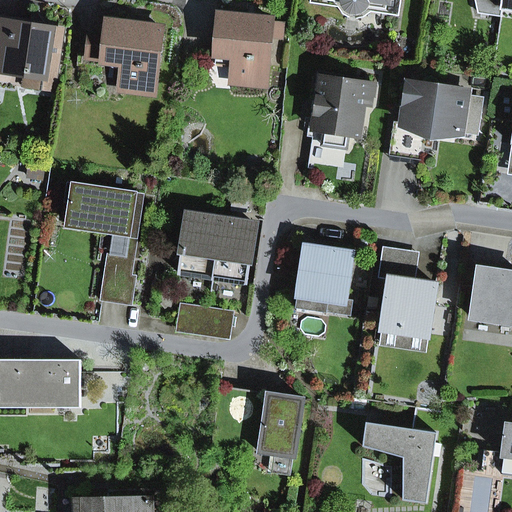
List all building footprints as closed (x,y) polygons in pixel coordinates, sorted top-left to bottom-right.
[(363,11),(399,17),(401,0),(323,0),(322,5),(346,9),(352,13),(356,13),(363,11)] [(475,0),(478,14),(501,17),(502,11),(503,0),(475,0)] [(511,0),(503,0),(502,11),(511,12),(511,0)] [(235,56),(217,54),(221,16),(217,15),(213,64),(234,66),(235,56)] [(272,22),(272,20),(221,16),(217,54),(235,56),(234,66),(232,82),(266,85),(270,38),(283,39),(284,23),(272,22)] [(130,25),(145,27),(146,19),(131,18),(130,25)] [(63,31),(0,22),(0,61),(27,66),(26,74),(24,84),(54,89),(63,31)] [(104,67),(105,61),(89,59),(91,38),(107,40),(109,22),(105,22),(104,36),(81,33),(78,64),(104,67)] [(154,93),(162,29),(145,27),(130,25),(109,22),(107,40),(91,38),(89,59),(105,61),(124,63),(121,89),(154,93)] [(0,61),(0,70),(26,74),(27,66),(0,61)] [(375,85),(322,77),(314,130),(319,131),(325,132),(323,146),(347,149),(349,136),(359,137),(364,105),(366,95),(373,96),(375,85)] [(467,93),(411,85),(405,123),(404,125),(423,128),(423,134),(441,136),(442,131),(460,134),(461,131),(463,116),(480,118),(482,107),(465,104),(467,93)] [(364,105),(372,106),(373,96),(366,95),(364,105)] [(463,116),(461,131),(478,134),(480,118),(463,116)] [(404,125),(405,123),(394,122),(389,158),(418,163),(423,134),(423,128),(404,125)] [(313,169),(314,164),(319,131),(314,130),(309,130),(308,137),(313,138),(308,169),(313,169)] [(44,169),(31,168),(30,177),(42,179),(44,169)] [(74,183),(68,223),(132,232),(138,193),(74,183)] [(126,276),(133,277),(146,194),(138,193),(132,232),(68,223),(67,228),(113,235),(110,254),(128,257),(126,276)] [(189,215),(180,275),(214,280),(223,220),(189,215)] [(247,285),(256,225),(223,220),(214,280),(247,285)] [(306,248),(297,247),(293,276),(301,277),(306,248)] [(353,254),(306,247),(306,248),(301,277),(297,309),(327,313),(329,298),(346,300),(353,254)] [(380,277),(390,278),(414,282),(418,254),(385,249),(380,277)] [(110,254),(109,254),(106,273),(126,276),(128,257),(110,254)] [(511,273),(479,269),(472,319),(511,324),(511,273)] [(106,273),(102,301),(132,305),(136,278),(133,277),(126,276),(106,273)] [(414,282),(390,278),(382,328),(429,335),(437,285),(414,282)] [(327,313),(351,317),(354,301),(346,300),(329,298),(327,313)] [(192,323),(194,307),(182,306),(180,322),(192,323)] [(194,307),(192,323),(180,322),(179,329),(229,337),(230,329),(222,328),(224,312),(194,307)] [(230,329),(233,313),(224,312),(222,328),(230,329)] [(380,345),(427,352),(429,335),(382,328),(380,345)] [(82,360),(0,360),(0,391),(60,391),(60,408),(82,408),(82,360)] [(268,400),(268,394),(220,387),(219,393),(268,400)] [(0,408),(60,408),(60,391),(0,391),(0,408)] [(304,399),(268,394),(268,400),(260,453),(275,455),(294,458),(296,458),(304,399)] [(404,458),(404,500),(427,504),(437,434),(367,423),(364,447),(404,458)] [(511,425),(508,425),(503,457),(511,457),(511,425)] [(273,474),(291,476),(294,458),(275,455),(273,474)] [(502,473),(511,474),(511,457),(503,457),(502,473)] [(82,500),(82,511),(151,511),(151,499),(108,500),(108,491),(96,491),(96,500),(82,500)]
